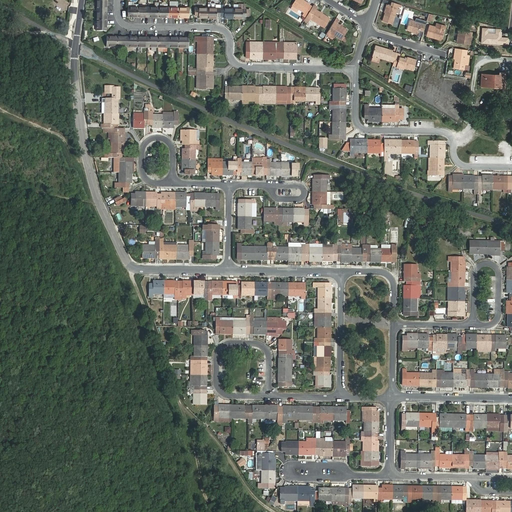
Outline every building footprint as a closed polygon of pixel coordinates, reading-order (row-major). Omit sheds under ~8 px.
[(108,0),(97,0),(97,10),(107,10),(107,5),(108,5),(108,0)] [(313,6),(309,4),(310,4),(303,0),(295,0),(292,5),(293,5),(299,9),(304,13),(303,15),(306,17),(313,6)] [(392,2),(391,6),(388,5),(383,21),(392,24),(398,7),(401,8),(402,5),(392,2)] [(208,4),(195,4),(195,16),(199,16),(198,18),(208,18),(208,4)] [(221,8),(221,5),(208,4),(208,18),(217,18),(217,16),(221,16),(221,8)] [(242,17),(246,17),(246,16),(250,17),(250,9),(245,9),(245,5),(234,4),(234,8),(233,19),(242,19),(242,17)] [(310,19),(324,28),(330,18),(316,9),(317,7),(314,5),(313,6),(306,17),(306,18),(309,20),(310,19)] [(128,16),(133,17),(133,18),(138,18),(138,7),(128,6),(128,16)] [(138,7),(138,18),(143,18),(143,17),(148,17),(148,7),(138,7)] [(148,17),(154,17),(154,18),(158,18),(159,7),(148,7),(148,17)] [(158,18),(163,18),(163,17),(169,17),(169,7),(159,7),(158,18)] [(169,17),(174,17),(174,18),(179,18),(179,7),(169,7),(169,17)] [(179,18),(183,18),(183,17),(189,17),(189,7),(179,7),(179,18)] [(233,19),(234,8),(221,8),(221,16),(224,16),(224,18),(233,19)] [(107,10),(97,10),(97,21),(108,21),(108,16),(107,16),(107,10)] [(335,20),(328,31),(345,42),(347,38),(344,36),(348,30),(338,23),(338,22),(335,20)] [(415,21),(410,20),(407,30),(412,31),(412,33),(418,35),(419,31),(423,32),(426,24),(415,21)] [(107,31),(107,25),(108,25),(108,21),(97,21),(97,31),(107,31)] [(442,40),(445,30),(446,26),(437,23),(436,27),(429,25),(426,36),(442,40)] [(457,42),(470,44),(472,33),(459,31),(457,42)] [(117,36),(112,36),(112,37),(107,37),(107,47),(117,47),(117,36)] [(117,36),(117,47),(127,47),(127,37),(122,37),(122,36),(117,36)] [(127,37),(127,47),(137,47),(138,36),(133,36),(133,37),(127,37)] [(138,36),(137,47),(148,47),(148,37),(142,37),(142,36),(138,36)] [(153,37),(148,37),(148,47),(158,47),(158,36),(153,36),(153,37)] [(163,36),(158,36),(158,47),(168,48),(168,38),(163,38),(163,36)] [(168,38),(168,48),(178,48),(178,37),(174,37),(174,38),(168,38)] [(178,37),(178,48),(188,48),(189,38),(183,38),(183,37),(178,37)] [(210,41),(210,37),(200,37),(200,54),(213,54),(213,41),(210,41)] [(250,45),(250,42),(246,42),(246,55),(250,55),(250,58),(263,58),(263,45),(250,45)] [(280,55),(280,42),(263,42),(263,45),(263,58),(276,58),(276,55),(280,55)] [(284,59),(297,59),(297,42),(280,42),(280,55),(284,55),(284,59)] [(382,49),(375,47),(373,56),(379,57),(394,62),(395,57),(396,53),(393,52),(393,51),(383,48),(382,49)] [(454,59),(453,68),(463,70),(466,50),(455,48),(454,59)] [(200,54),(197,54),(197,71),(209,71),(209,67),(213,68),(213,54),(200,54)] [(404,67),(413,70),(416,60),(407,57),(406,60),(399,58),(395,57),(394,62),(393,65),(397,66),(396,67),(404,69),(404,67)] [(197,71),(197,88),(213,88),(213,75),(209,75),(209,71),(197,71)] [(484,85),(496,86),(496,87),(505,88),(505,73),(499,73),(499,75),(485,74),(484,85)] [(229,90),(225,90),(225,106),(229,106),(229,100),(242,100),(242,87),(229,86),(229,90)] [(255,87),(242,87),(242,100),(248,100),(255,100),(255,103),(259,103),(259,100),(259,90),(255,90),(255,87)] [(263,90),(259,90),(259,100),(276,100),(276,87),(263,87),(263,90)] [(276,87),(276,100),(276,104),(291,104),(291,91),(287,91),(287,87),(276,87)] [(291,91),(291,104),(295,104),(295,101),(305,101),(306,88),(295,87),(295,91),(291,91)] [(306,88),(305,101),(316,101),(316,104),(320,104),(320,91),(316,91),(316,88),(306,88)] [(333,101),(330,101),(330,105),(343,105),(343,101),(346,102),(346,88),(333,88),(333,101)] [(105,102),(105,113),(118,113),(118,99),(103,98),(102,102),(105,102)] [(343,105),(330,105),(330,109),(333,109),(333,122),(346,122),(346,109),(343,109),(343,105)] [(382,121),(382,108),(369,108),(369,105),(365,105),(365,118),(369,118),(369,121),(382,121)] [(399,118),(399,119),(403,119),(403,108),(399,108),(399,105),(383,105),(383,108),(382,108),(382,121),(395,121),(395,118),(399,118)] [(145,124),(148,124),(149,111),(144,111),(144,114),(134,114),(133,128),(145,129),(145,124)] [(152,127),(163,128),(163,115),(153,114),(153,111),(149,111),(148,124),(152,124),(152,127)] [(163,112),(163,115),(163,128),(174,128),(174,125),(178,125),(178,111),(174,111),(174,112),(163,112)] [(118,124),(118,113),(105,113),(105,124),(102,124),(101,128),(106,128),(115,128),(115,124),(118,124)] [(346,122),(333,122),(333,135),(330,135),(330,139),(343,139),(343,135),(346,135),(346,122)] [(112,139),(111,143),(125,143),(125,128),(115,128),(106,128),(106,132),(109,132),(109,139),(112,139)] [(186,141),(186,145),(196,145),(196,141),(196,130),(183,130),(183,141),(186,141)] [(368,140),(355,140),(355,143),(350,143),(350,151),(350,157),(354,157),(354,153),(368,153),(368,140)] [(368,140),(368,153),(381,153),(381,156),(384,156),(385,143),(381,143),(381,140),(368,140)] [(388,158),(388,156),(388,153),(401,153),(402,140),(388,140),(388,143),(385,143),(384,156),(384,158),(388,158)] [(415,154),(415,156),(418,157),(419,144),(415,144),(415,140),(402,140),(401,153),(415,154)] [(444,158),(444,145),(441,145),(441,141),(428,141),(428,145),(431,145),(431,158),(432,158),(444,158)] [(108,153),(108,157),(116,157),(117,157),(122,158),(122,154),(124,154),(125,143),(111,143),(111,154),(108,153)] [(183,148),(182,159),(196,159),(196,150),(201,150),(201,145),(199,145),(196,145),(186,145),(186,149),(183,148)] [(132,172),(133,158),(122,158),(117,157),(116,157),(116,161),(119,162),(119,172),(132,172)] [(257,158),(252,158),(252,162),(252,176),(263,176),(263,172),(267,172),(267,159),(263,159),(263,158),(262,158),(257,158)] [(431,171),(429,171),(428,171),(428,175),(441,175),(441,171),(444,171),(444,158),(432,158),(431,171)] [(196,171),(196,159),(182,159),(182,170),(184,170),(184,174),(198,174),(199,171),(196,171)] [(223,159),(208,159),(208,160),(208,172),(212,172),(212,175),(223,175),(223,162),(223,159)] [(234,162),(223,162),(223,175),(233,175),(233,172),(237,172),(237,159),(234,159),(234,162)] [(242,159),(237,159),(237,172),(241,173),(241,175),(252,176),(252,162),(242,162),(242,159)] [(271,159),(267,159),(267,172),(271,172),(270,176),(281,176),(281,163),(271,162),(271,159)] [(292,163),(281,163),(281,176),(292,176),(292,173),(296,173),(296,164),(292,164),(292,163)] [(132,183),(132,172),(119,172),(119,183),(115,183),(115,188),(129,188),(129,183),(132,183)] [(313,179),(313,192),(327,192),(327,179),(325,179),(325,175),(317,175),(316,179),(313,179)] [(464,176),(453,175),(453,179),(449,179),(449,192),(452,192),(452,189),(463,189),(464,176)] [(464,176),(463,189),(474,189),(474,192),(478,192),(478,179),(474,179),(474,176),(464,176)] [(483,194),(483,189),(493,189),(493,176),(482,176),(482,179),(478,179),(478,192),(478,194),(483,194)] [(504,176),(493,176),(493,189),(504,190),(504,193),(507,193),(508,180),(504,180),(504,176)] [(132,206),(146,206),(146,192),(136,192),(136,194),(132,194),(132,206)] [(157,209),(161,209),(161,196),(157,196),(157,192),(146,192),(146,206),(157,206),(157,209)] [(327,205),(327,192),(313,192),(313,205),(316,205),(316,209),(333,209),(333,205),(330,205),(327,205)] [(161,209),(176,209),(176,207),(176,193),(165,193),(165,196),(161,196),(161,209)] [(190,210),(190,196),(187,196),(187,193),(176,193),(176,207),(186,207),(186,210),(190,210)] [(198,207),(205,207),(205,206),(205,193),(194,193),(194,196),(190,196),(190,210),(190,211),(198,211),(198,207)] [(205,193),(205,206),(216,207),(216,210),(220,210),(220,194),(205,193)] [(239,203),(238,216),(252,216),(252,199),(242,199),(242,203),(239,203)] [(279,225),(279,212),(275,211),(275,208),(264,208),(264,221),(275,222),(274,225),(279,225)] [(288,222),(293,222),(294,209),(283,208),(283,212),(279,212),(279,225),(287,225),(288,222)] [(304,209),(294,209),(293,222),(304,222),(304,225),(308,225),(308,212),(304,212),(304,209)] [(251,230),(252,216),(238,216),(238,229),(241,229),(241,233),(255,234),(255,230),(251,230)] [(216,230),(216,225),(205,224),(205,225),(203,225),(203,230),(206,230),(206,242),(219,242),(220,230),(216,230)] [(159,255),(160,242),(160,237),(156,237),(156,245),(142,245),(142,258),(155,258),(155,255),(159,255)] [(190,256),(193,256),(194,246),(194,242),(194,240),(189,239),(189,246),(176,245),(176,258),(190,259),(190,256)] [(473,254),(487,254),(487,241),(470,241),(469,251),(473,251),(473,254)] [(504,241),(487,241),(487,254),(500,255),(500,251),(504,251),(504,241)] [(160,242),(159,255),(163,255),(163,258),(176,258),(176,245),(163,245),(164,242),(160,242)] [(219,255),(219,242),(206,242),(206,255),(203,255),(203,259),(216,259),(216,255),(219,255)] [(272,257),(272,246),(272,242),(269,242),(267,243),(267,247),(255,247),(255,260),(267,260),(268,257),(272,257)] [(242,260),(255,260),(255,247),(242,246),(242,243),(238,244),(238,256),(242,256),(242,260)] [(301,257),(305,257),(306,244),(302,243),(302,247),(289,247),(289,260),(301,260),(301,257)] [(309,261),(322,261),(323,247),(310,247),(310,244),(306,244),(305,257),(309,257),(309,261)] [(337,258),(338,244),(333,244),(333,248),(323,247),(322,261),(333,261),(333,258),(337,258)] [(341,261),(352,261),(352,248),(352,244),(338,244),(337,258),(341,258),(341,261)] [(392,249),(381,248),(381,262),(392,262),(392,259),(396,259),(396,245),(393,244),(392,249)] [(367,258),(367,245),(362,245),(362,248),(352,248),(352,261),(363,261),(363,258),(367,258)] [(370,261),(381,262),(381,248),(370,248),(370,245),(367,245),(367,258),(370,258),(370,261)] [(275,260),(289,260),(289,247),(276,247),(272,246),(272,257),(275,257),(275,260)] [(452,262),(452,272),(465,272),(465,261),(462,261),(462,257),(449,257),(448,262),(452,262)] [(407,277),(407,281),(417,282),(418,264),(404,264),(404,277),(407,277)] [(465,283),(465,272),(452,272),(452,283),(448,283),(448,286),(449,286),(462,287),(462,283),(465,283)] [(153,294),(164,294),(164,281),(153,280),(153,284),(149,284),(149,297),(153,297),(153,294)] [(179,297),(179,284),(175,284),(175,281),(164,281),(164,294),(175,294),(175,297),(179,297)] [(183,284),(179,284),(179,297),(179,300),(183,300),(183,298),(186,298),(186,294),(193,294),(194,281),(183,281),(183,284)] [(204,300),(208,300),(208,285),(204,284),(204,281),(194,281),(193,294),(204,295),(204,300)] [(212,295),(223,295),(223,282),(212,281),(212,285),(208,285),(208,300),(212,300),(212,295)] [(404,285),(404,298),(417,299),(417,282),(407,281),(407,285),(404,285)] [(234,295),(234,298),(237,298),(238,285),(234,285),(234,282),(223,282),(223,295),(234,295)] [(242,285),(238,285),(237,298),(241,298),(241,295),(254,295),(255,282),(242,282),(242,285)] [(268,282),(255,282),(254,295),(254,301),(258,301),(258,295),(268,296),(267,300),(271,300),(271,299),(272,285),(268,285),(268,282)] [(272,285),(271,299),(275,299),(275,296),(288,296),(289,283),(275,282),(275,286),(272,285)] [(302,283),(289,283),(288,296),(305,296),(305,286),(302,286),(302,283)] [(318,287),(318,298),(331,298),(332,287),(328,287),(329,283),(314,283),(314,287),(318,287)] [(462,291),(462,287),(449,286),(449,301),(465,302),(465,291),(462,291)] [(315,309),(315,313),(328,313),(328,309),(331,309),(331,298),(318,298),(318,309),(315,309)] [(417,311),(417,299),(404,298),(404,311),(407,311),(407,315),(418,315),(418,311),(417,311)] [(464,312),(465,302),(449,301),(448,316),(461,316),(461,312),(464,312)] [(315,313),(315,327),(318,327),(331,328),(331,317),(328,317),(328,313),(315,313)] [(254,334),(267,334),(267,321),(254,321),(254,315),(250,315),(250,318),(250,331),(254,331),(254,334)] [(233,334),(233,320),(233,318),(216,318),(216,331),(220,331),(220,334),(233,334)] [(250,331),(250,318),(246,318),(246,321),(233,320),(233,334),(246,334),(246,331),(250,331)] [(278,331),(282,331),(282,318),(278,318),(278,321),(267,321),(267,334),(278,334),(278,331)] [(314,338),(314,342),(328,342),(328,338),(331,338),(331,328),(318,327),(318,338),(314,338)] [(194,335),(194,345),(208,345),(208,335),(205,335),(205,330),(192,330),(191,335),(194,335)] [(408,347),(418,347),(418,334),(407,333),(407,336),(403,336),(403,351),(408,351),(408,347)] [(429,334),(418,334),(418,347),(433,348),(433,337),(429,337),(429,334)] [(436,337),(433,337),(433,348),(433,350),(436,351),(436,347),(447,348),(448,334),(436,334),(436,337)] [(458,335),(448,334),(447,348),(458,348),(458,350),(458,354),(462,354),(462,351),(462,338),(458,338),(458,335)] [(462,338),(462,351),(466,351),(466,348),(477,348),(477,335),(466,335),(466,338),(462,338)] [(488,335),(477,335),(477,348),(491,348),(492,338),(488,338),(488,335)] [(492,338),(491,348),(491,352),(494,352),(494,348),(506,349),(506,335),(495,335),(495,338),(492,338)] [(282,354),(295,354),(296,350),(292,350),(292,339),(279,339),(279,350),(282,350),(282,354)] [(317,346),(317,357),(330,357),(331,346),(327,346),(328,342),(314,342),(314,346),(317,346)] [(191,356),(191,360),(204,360),(204,356),(207,356),(208,345),(194,345),(194,356),(191,356)] [(279,358),(278,369),(292,369),(292,358),(295,359),(295,354),(282,354),(282,358),(279,358)] [(314,368),(314,371),(327,372),(327,368),(330,368),(330,357),(317,357),(317,368),(314,368)] [(194,364),(194,375),(207,375),(207,364),(204,364),(204,360),(191,360),(191,364),(194,364)] [(291,382),(292,369),(278,369),(278,382),(281,382),(281,386),(291,386),(291,382)] [(406,386),(419,386),(420,373),(407,373),(407,369),(403,369),(403,383),(407,383),(406,386)] [(466,384),(470,384),(471,370),(466,369),(466,373),(453,373),(453,387),(466,387),(466,384)] [(500,384),(505,384),(505,371),(505,369),(501,369),(500,374),(487,374),(487,387),(500,388),(500,384)] [(436,383),(437,370),(433,370),(433,373),(420,373),(419,386),(433,386),(433,383),(436,383)] [(440,386),(453,387),(453,373),(445,372),(445,370),(437,370),(436,383),(440,383),(440,386)] [(474,387),(487,387),(487,374),(475,374),(475,370),(471,370),(470,384),(474,384),(474,387)] [(327,375),(327,372),(314,371),(314,375),(316,376),(316,387),(330,387),(330,376),(327,375)] [(188,386),(188,390),(191,390),(204,390),(204,386),(207,386),(207,375),(194,375),(194,386),(190,386),(188,386)] [(204,393),(204,390),(191,390),(191,393),(193,393),(193,404),(207,404),(207,393),(204,393)] [(214,421),(231,422),(232,405),(218,404),(218,408),(215,408),(214,421)] [(248,419),(248,408),(245,408),(245,405),(232,405),(231,418),(248,419)] [(252,419),(265,419),(266,405),(252,405),(252,408),(248,408),(248,419),(248,424),(252,424),(252,419)] [(277,425),(282,425),(282,419),(283,409),(279,409),(279,406),(266,405),(265,419),(277,419),(277,425)] [(286,419),(299,419),(299,406),(286,406),(286,409),(283,409),(282,419),(286,419)] [(312,423),(316,423),(316,409),(312,409),(313,406),(299,406),(299,419),(312,420),(312,423)] [(320,420),(333,420),(333,406),(320,406),(320,409),(316,409),(316,423),(320,423),(320,420)] [(346,423),(350,423),(350,410),(346,410),(346,407),(333,406),(333,420),(346,420),(346,423)] [(364,411),(364,422),(378,422),(378,411),(375,411),(375,407),(363,407),(362,411),(364,411)] [(406,426),(419,427),(419,413),(406,413),(406,416),(402,415),(402,428),(406,428),(406,426)] [(432,434),(436,434),(436,426),(436,417),(432,417),(432,414),(419,413),(419,427),(432,427),(432,434)] [(440,427),(453,427),(453,414),(440,414),(440,417),(436,417),(436,426),(440,426),(440,427)] [(453,427),(470,428),(470,417),(466,417),(466,414),(453,414),(453,427)] [(474,428),(487,428),(487,414),(474,414),(474,418),(470,417),(470,428),(470,431),(474,431),(474,428)] [(500,431),(504,432),(504,431),(504,418),(500,418),(500,415),(487,414),(487,428),(500,428),(500,431)] [(361,431),(361,436),(375,436),(375,433),(378,433),(378,422),(364,422),(364,431),(361,431)] [(346,452),(350,452),(350,450),(350,449),(350,444),(350,436),(346,436),(345,441),(333,441),(333,455),(346,455),(346,452)] [(363,441),(363,451),(378,451),(378,440),(375,440),(375,436),(361,436),(361,441),(363,441)] [(316,452),(316,438),(312,438),(312,442),(299,441),(299,455),(312,455),(312,452),(316,452)] [(319,455),(333,455),(333,441),(325,441),(325,438),(316,438),(316,452),(319,452),(319,455)] [(285,455),(299,455),(299,441),(286,441),(286,442),(282,442),(282,451),(285,452),(285,455)] [(439,468),(452,468),(452,454),(439,454),(439,448),(436,448),(435,464),(439,464),(439,468)] [(469,465),(469,451),(469,448),(465,448),(465,455),(452,454),(452,468),(465,468),(465,465),(469,465)] [(363,451),(363,466),(375,466),(375,462),(378,462),(378,451),(363,451)] [(405,467),(418,467),(418,454),(405,454),(405,451),(402,451),(401,464),(405,464),(405,467)] [(431,464),(435,464),(435,451),(432,451),(432,454),(418,454),(418,467),(431,467),(431,464)] [(473,468),(486,468),(486,455),(473,455),(473,451),(469,451),(469,465),(473,465),(473,468)] [(499,465),(503,465),(503,452),(499,452),(486,452),(486,455),(486,468),(499,468),(499,465)] [(507,468),(511,468),(511,455),(507,455),(507,452),(503,452),(503,465),(507,465),(507,468)] [(262,457),(262,470),(275,471),(275,458),(272,458),(272,454),(257,453),(257,457),(262,457)] [(275,484),(275,471),(262,470),(261,483),(258,483),(258,487),(272,488),(272,484),(275,484)] [(352,511),(353,498),(364,498),(364,485),(353,485),(353,488),(349,488),(349,491),(349,498),(349,511),(352,511)] [(378,499),(378,488),(375,488),(375,485),(364,485),(364,498),(378,499)] [(378,499),(393,500),(393,499),(393,485),(382,485),(382,488),(378,488),(378,499)] [(403,503),(408,503),(408,489),(404,489),(404,485),(393,485),(393,499),(403,499),(403,503)] [(412,499),(422,499),(423,486),(417,486),(412,486),(412,489),(408,489),(408,503),(412,503),(412,499)] [(422,499),(437,500),(437,489),(434,489),(434,486),(423,486),(422,499)] [(437,500),(452,500),(452,486),(441,486),(441,489),(437,489),(437,500)] [(462,504),(466,504),(466,503),(466,490),(462,489),(463,486),(452,486),(452,500),(462,500),(462,504)] [(285,502),(298,502),(298,487),(285,487),(285,490),(281,490),(281,505),(284,505),(285,502)] [(310,507),(314,507),(315,500),(315,490),(311,490),(311,487),(298,487),(298,502),(298,506),(310,506),(310,507)] [(318,501),(332,501),(332,487),(319,487),(319,490),(315,490),(315,500),(318,500),(318,501)] [(344,507),(349,507),(349,498),(349,491),(345,491),(345,488),(332,487),(332,501),(344,501),(344,507)] [(481,511),(481,500),(470,500),(470,504),(466,503),(466,504),(465,511),(481,511)] [(495,511),(496,504),(492,504),(492,501),(481,500),(481,511),(495,511)] [(510,511),(511,501),(500,501),(500,504),(496,504),(495,511),(510,511)]
